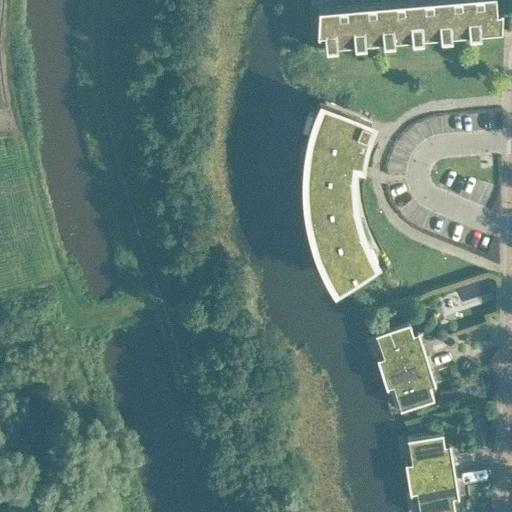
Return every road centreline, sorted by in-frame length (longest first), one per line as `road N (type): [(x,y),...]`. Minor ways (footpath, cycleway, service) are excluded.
road 1 (track): [(94,0),(85,108),(186,379),(218,511)]
road 2 (residential): [(511,143),(445,147),(424,157),(416,175),(423,195),(446,210),(511,232)]
